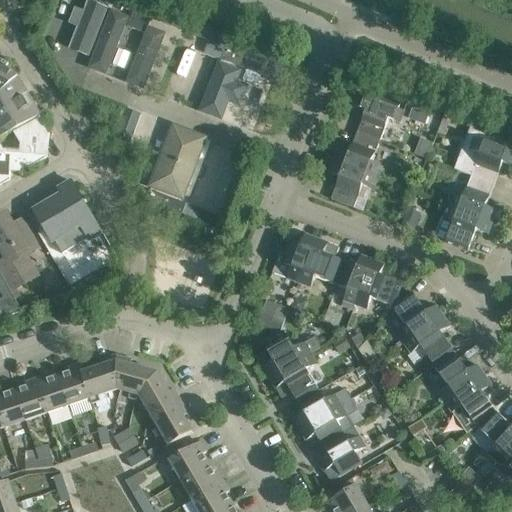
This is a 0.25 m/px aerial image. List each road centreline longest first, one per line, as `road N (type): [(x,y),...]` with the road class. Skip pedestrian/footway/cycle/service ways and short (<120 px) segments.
road 1 (unclassified): [(277,201),(422,255),(463,302)]
road 2 (residential): [(291,157),(90,76)]
road 3 (residential): [(291,157),(322,36),(302,19),(251,0)]
road 4 (residential): [(80,154),(130,237),(136,273),(124,320)]
road 5 (residential): [(211,370),(277,201)]
road 6 (residential): [(294,511),(211,370)]
road 7 (residential): [(0,26),(80,154)]
road 8 (residential): [(0,354),(124,320)]
